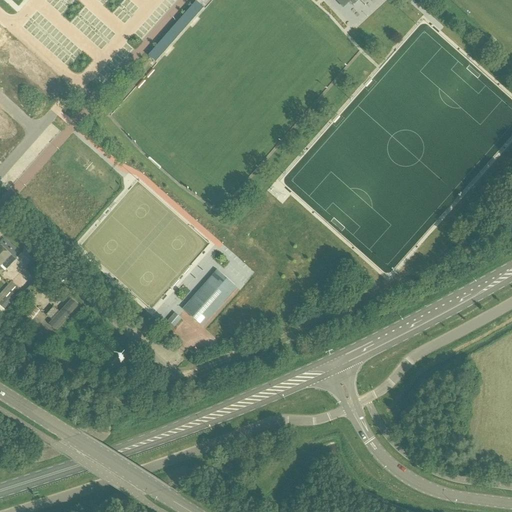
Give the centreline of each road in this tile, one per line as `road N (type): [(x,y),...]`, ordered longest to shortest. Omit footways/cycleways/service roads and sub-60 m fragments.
road 1 (primary): [(0,491),(148,442),(334,365)]
road 2 (unclassified): [(15,511),(272,422),(319,422),(352,407)]
road 3 (residential): [(203,368),(174,372),(0,216)]
road 4 (track): [(419,264),(384,290),(203,368)]
road 5 (secondary): [(191,511),(0,392)]
road 6 (secondary): [(511,504),(439,494),(409,481),(374,448),(352,407)]
road 7 (primary): [(334,365),(511,273)]
road 8 (unclassified): [(352,407),(417,356),(511,303)]
